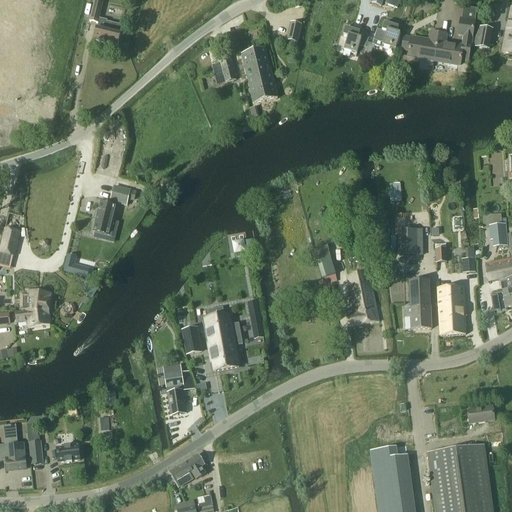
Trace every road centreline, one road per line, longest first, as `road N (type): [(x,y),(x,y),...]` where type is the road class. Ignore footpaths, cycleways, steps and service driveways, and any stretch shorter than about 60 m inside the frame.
road 1 (tertiary): [(0,504),(127,484),(323,372),(451,360),(511,334)]
road 2 (tertiary): [(0,168),(78,139),(171,57),(255,0)]
